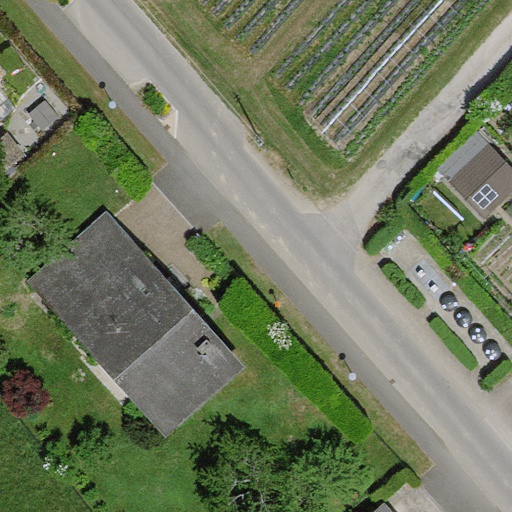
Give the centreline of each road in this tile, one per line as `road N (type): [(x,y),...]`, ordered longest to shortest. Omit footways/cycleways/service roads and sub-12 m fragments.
road 1 (residential): [(80,0),(511,488)]
road 2 (track): [(311,261),(511,40)]
